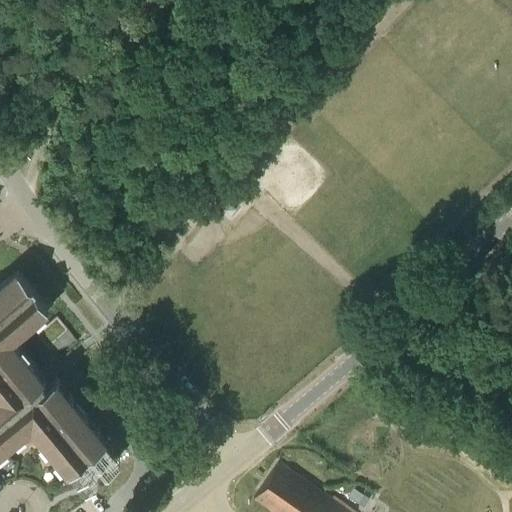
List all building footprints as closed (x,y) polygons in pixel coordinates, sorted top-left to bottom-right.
[(183,186),(169,201),(182,213),(196,199),(183,186)] [(0,445),(30,421),(69,467),(105,437),(54,375),(46,382),(42,377),(44,375),(11,335),(49,304),(19,268),(0,283),(0,445)] [(56,314),(35,332),(41,340),(46,346),(67,327),(56,314)] [(460,431),(452,445),(480,460),(488,446),(460,431)] [(275,511),(352,511),(280,460),(254,497),(275,511)]
